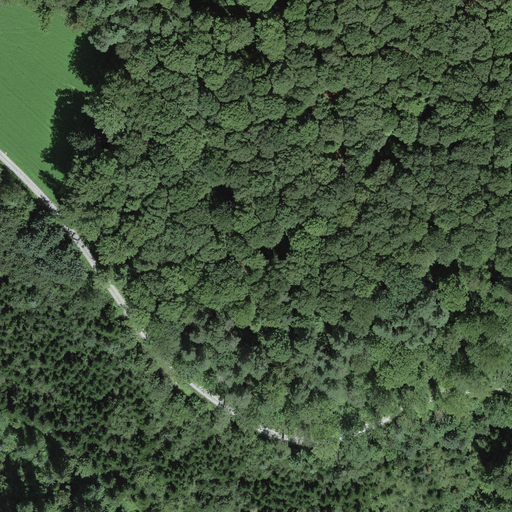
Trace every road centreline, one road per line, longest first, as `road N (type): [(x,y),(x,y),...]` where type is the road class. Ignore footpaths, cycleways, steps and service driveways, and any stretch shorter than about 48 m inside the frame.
road 1 (track): [(0,156),(179,371),(263,430),(329,439),(419,402),(511,384)]
road 2 (track): [(62,222),(106,87),(149,18),(172,0)]
road 3 (track): [(278,0),(340,50),(372,51),(413,0)]
